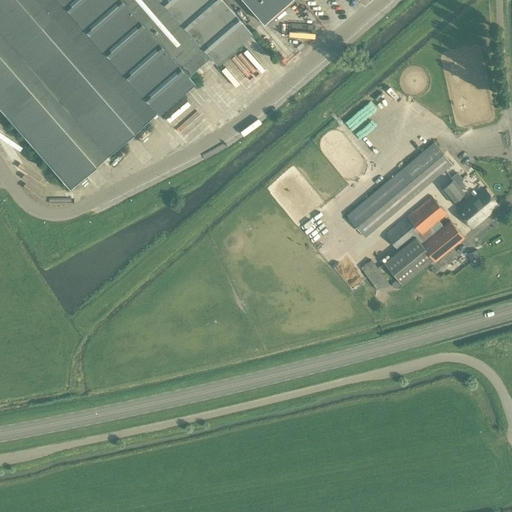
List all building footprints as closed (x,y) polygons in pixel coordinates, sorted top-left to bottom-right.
[(0,0),(0,106),(69,187),(93,166),(122,141),(131,134),(142,124),(147,120),(156,112),(158,114),(182,93),(194,83),(188,76),(180,66),(183,64),(197,52),(201,47),(209,57),(215,63),(240,42),(250,32),(249,31),(222,0),(0,0)] [(241,0),(261,21),(262,23),(269,16),(287,0),(241,0)] [(346,216),(365,237),(452,164),(434,142),(346,216)] [(441,190),(453,204),(464,194),(461,190),(465,186),(462,181),(464,180),(457,172),(450,178),(452,180),(441,190)] [(456,209),(471,229),(490,213),(488,211),(497,204),(484,188),(477,194),(473,189),(470,192),(473,195),(456,209)] [(407,217),(427,240),(443,227),(438,221),(446,214),(431,196),(407,217)] [(422,244),(427,240),(407,217),(385,235),(398,250),(416,236),(422,244)] [(422,244),(435,262),(464,238),(450,221),(443,227),(427,240),(422,244)] [(384,263),(403,285),(433,259),(422,244),(416,236),(398,250),(384,263)] [(484,268),(477,250),(468,253),(472,265),(475,264),(477,270),(484,268)] [(385,274),(388,272),(382,263),(378,266),(373,259),(362,265),(377,291),(391,283),(385,274)]
